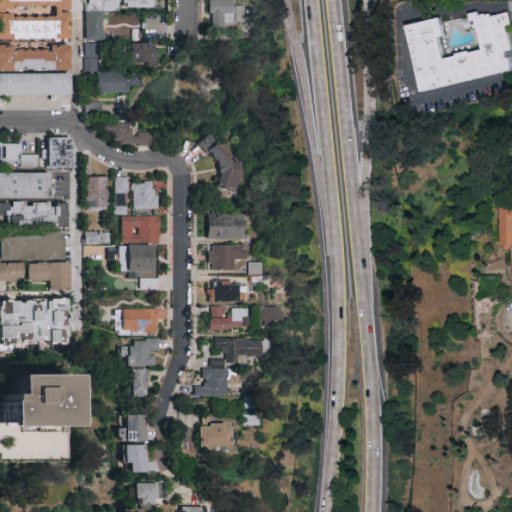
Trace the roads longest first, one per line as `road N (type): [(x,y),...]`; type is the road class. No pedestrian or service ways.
road 1 (residential): [(161,464),(157,422),(178,358),(184,170)]
road 2 (motorway): [(284,0),(336,260)]
road 3 (motorway): [(313,0),(336,260)]
road 4 (motorway): [(371,511),(358,252)]
road 5 (motorway): [(358,252),(331,0)]
road 6 (motorway): [(358,252),(369,0)]
road 7 (motorway): [(336,260),(339,391),(327,511)]
road 8 (residential): [(0,122),(75,122),(113,155),(170,157),(184,170)]
